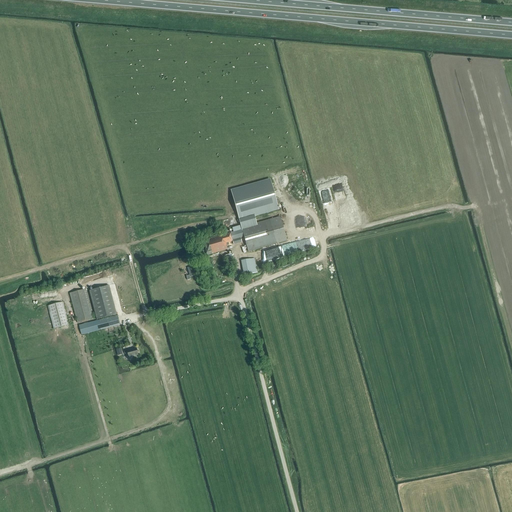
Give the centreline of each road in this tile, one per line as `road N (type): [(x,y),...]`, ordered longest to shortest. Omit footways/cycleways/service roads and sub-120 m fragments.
road 1 (trunk): [(97,0),(511,35)]
road 2 (unclassified): [(297,511),(240,301),(137,316)]
road 3 (trunk): [(511,22),(248,0)]
